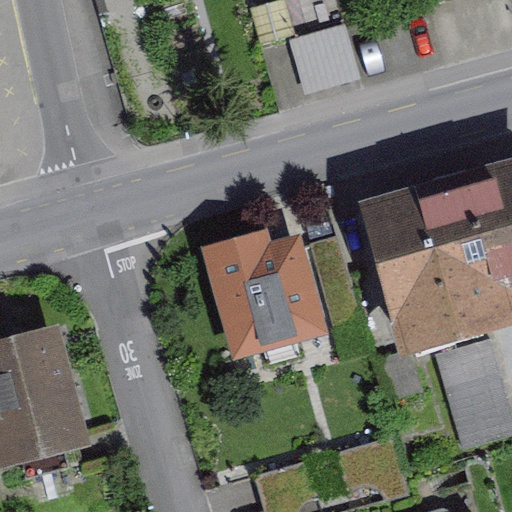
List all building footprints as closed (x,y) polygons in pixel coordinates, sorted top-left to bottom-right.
[(296,35),(308,85),(359,74),(347,23),(296,35)] [(511,161),(362,203),(404,351),(511,320),(511,161)] [(301,222),(202,246),(230,363),(330,338),(301,222)] [(58,326),(0,341),(0,469),(90,445),(58,326)] [(511,399),(494,332),(440,347),(466,442),(511,429),(511,399)] [(395,436),(335,452),(343,484),(404,469),(395,436)]
